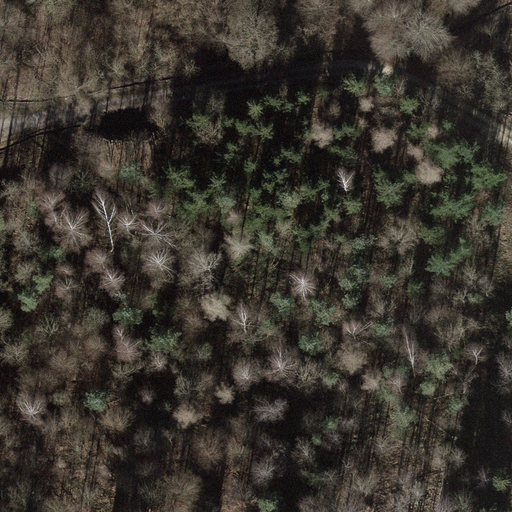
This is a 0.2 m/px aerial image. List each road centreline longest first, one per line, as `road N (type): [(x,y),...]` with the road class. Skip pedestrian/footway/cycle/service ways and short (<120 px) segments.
road 1 (track): [(511,141),(407,84),(331,69),(0,120)]
road 2 (track): [(508,0),(364,71)]
